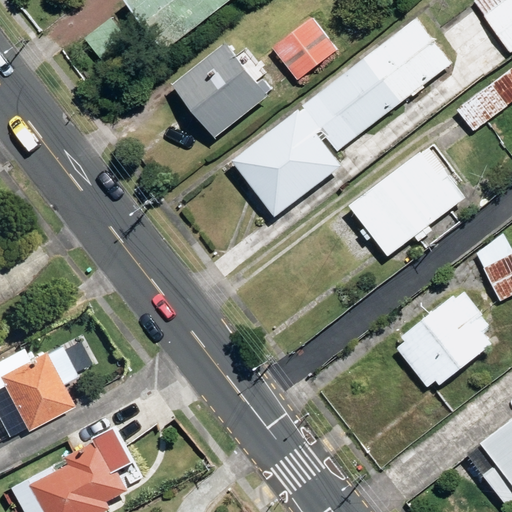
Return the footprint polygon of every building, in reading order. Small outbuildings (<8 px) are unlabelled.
[(162,54),(233,0),(123,0),(122,1),(162,54)] [(511,0),(476,0),(473,3),(509,53),(511,51),(511,0)] [(311,18),(272,50),(297,81),(336,49),(311,18)] [(132,45),(112,19),(85,39),(105,66),(132,45)] [(417,19),(231,163),(275,219),(341,167),(322,142),(326,139),(338,153),(411,96),(413,98),(425,89),(423,87),(453,64),(417,19)] [(213,140),(269,99),(266,95),(271,91),(261,78),(266,74),(253,57),(243,64),(228,44),(172,85),(213,140)] [(511,102),(511,68),(457,110),(474,132),(511,102)] [(387,259),(465,199),(427,149),(348,208),(387,259)] [(499,302),(511,295),(511,249),(504,233),(477,254),(485,269),(483,270),(499,302)] [(454,297),(401,339),(404,343),(396,350),(428,389),(436,383),(440,387),(492,346),(483,333),(492,326),(465,292),(456,300),(454,297)] [(19,351),(0,361),(0,427),(5,438),(24,429),(26,432),(70,409),(58,386),(74,378),(58,347),(43,356),(41,353),(24,362),(19,351)] [(511,420),(465,456),(505,508),(511,502),(511,420)] [(108,511),(111,511),(107,504),(128,492),(117,472),(132,465),(114,431),(93,443),(94,445),(65,460),(69,468),(56,474),(53,467),(11,489),(23,511),(108,511)]
